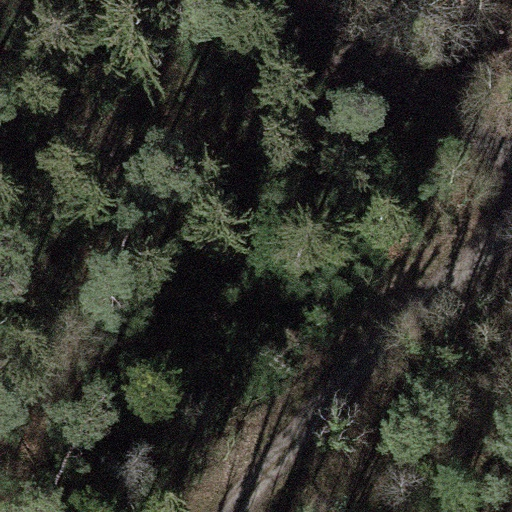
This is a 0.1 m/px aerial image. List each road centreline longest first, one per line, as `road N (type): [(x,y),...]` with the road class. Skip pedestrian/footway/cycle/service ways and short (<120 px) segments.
road 1 (track): [(234,511),(292,433),(415,306),(511,229)]
road 2 (track): [(511,170),(265,0)]
